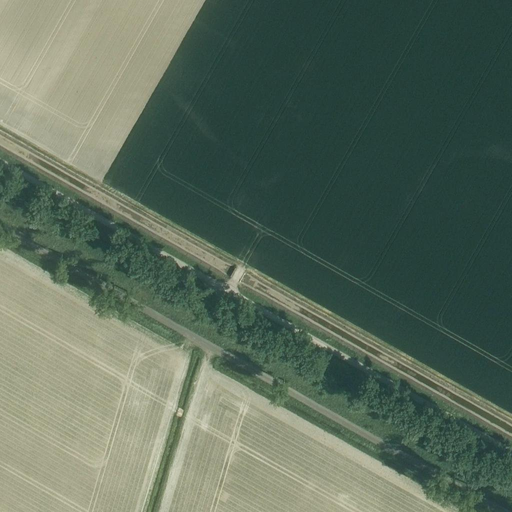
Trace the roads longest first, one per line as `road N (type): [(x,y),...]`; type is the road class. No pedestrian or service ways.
road 1 (unclassified): [(511,452),(0,161)]
road 2 (track): [(0,227),(506,511)]
